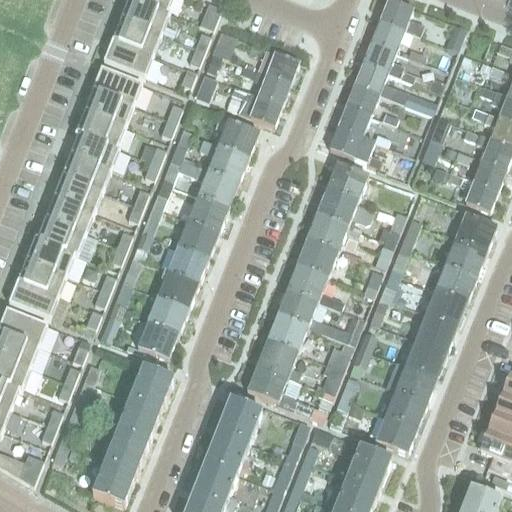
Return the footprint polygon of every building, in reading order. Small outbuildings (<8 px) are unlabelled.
[(128,0),(127,2),(168,18),(168,17),(175,0),(128,0)] [(168,18),(127,2),(126,4),(129,5),(127,11),(124,10),(119,22),(122,23),(121,24),(162,40),(171,18),(168,17),(168,18)] [(420,41),(425,30),(410,24),(414,13),(390,4),(381,26),(405,35),(420,41)] [(214,36),(222,14),(209,9),(200,31),(214,36)] [(154,62),(162,40),(121,24),(118,32),(116,31),(111,43),(114,44),(113,46),(154,62)] [(397,57),(405,35),(381,26),(373,47),(397,57)] [(196,54),(205,57),(211,42),(202,39),(196,54)] [(221,39),(213,61),(224,65),(232,44),(221,39)] [(451,40),(446,51),(458,56),(463,45),(451,40)] [(145,84),(154,62),(113,46),(110,54),(107,53),(103,64),(105,65),(104,68),(145,84)] [(413,87),(416,79),(403,74),(404,71),(393,67),(397,57),(373,47),(365,68),(389,77),(413,87)] [(498,56),(511,61),(511,58),(511,53),(501,48),(498,56)] [(291,91),(299,69),(251,51),(248,59),(261,64),(255,77),(267,81),(291,91)] [(421,66),(424,58),(411,53),(408,61),(421,66)] [(200,72),(205,57),(196,54),(190,69),(200,72)] [(405,108),(408,100),(395,95),(396,92),(385,88),(389,77),(365,68),(356,89),(380,99),(405,108)] [(490,77),(503,82),(506,74),(493,69),(490,77)] [(239,80),(252,85),(255,77),(242,72),(239,80)] [(93,95),(134,112),(143,90),(102,74),(101,76),(98,75),(94,87),(96,88),(93,95)] [(191,93),(194,87),(197,79),(188,75),(182,90),(191,93)] [(287,102),(291,91),(267,81),(259,103),(283,112),(287,102)] [(204,82),(195,105),(208,110),(217,87),(204,82)] [(372,120),(380,99),(356,89),(348,110),(372,120)] [(511,100),(509,100),(485,90),(482,98),(495,104),(494,107),(505,111),(501,122),(511,126),(511,100)] [(231,101),(244,106),(247,98),(234,93),(231,101)] [(126,133),(134,112),(93,95),(93,97),(90,96),(86,108),(88,109),(85,117),(126,133)] [(275,134),(283,112),(259,103),(250,125),(275,134)] [(168,125),(177,129),(183,114),(174,110),(168,125)] [(364,142),(372,120),(348,110),(340,132),(364,142)] [(511,126),(501,122),(476,112),(473,120),(486,125),(485,128),(496,133),(492,143),(511,151),(511,126)] [(396,129),(400,121),(387,116),(383,124),(396,129)] [(117,154),(118,153),(126,133),(85,117),(84,119),(82,118),(77,129),(80,130),(77,138),(117,154)] [(439,122),(431,143),(444,148),(452,127),(439,122)] [(171,143),(177,129),(168,125),(162,140),(171,143)] [(219,151),(249,163),(259,138),(228,127),(219,151)] [(379,174),(382,166),(369,160),(375,146),(364,142),(340,132),(331,155),(379,174)] [(181,142),(191,146),(194,138),(184,134),(181,142)] [(508,174),(511,163),(511,151),(492,143),(468,134),(465,141),(478,146),(477,148),(489,153),(484,164),(508,174)] [(117,154),(77,138),(71,151),(74,152),(71,160),(112,176),(120,154),(118,153),(117,154)] [(388,151),(391,143),(378,138),(375,146),(388,151)] [(177,150),(188,154),(191,146),(181,142),(177,150)] [(431,143),(422,165),(435,170),(444,148),(431,143)] [(249,163),(219,151),(208,147),(204,156),(215,160),(215,161),(209,176),(240,188),(249,163)] [(174,158),(185,162),(188,154),(177,150),(174,158)] [(151,167),(161,171),(166,156),(157,152),(151,167)] [(456,163),(470,168),(473,160),(460,154),(456,163)] [(181,170),(185,162),(174,158),(171,166),(181,170)] [(103,198),(112,176),(71,160),(70,162),(68,161),(63,173),(66,174),(63,181),(103,198)] [(500,195),(508,174),(484,164),(476,185),(500,195)] [(178,179),(181,170),(171,166),(168,175),(178,179)] [(240,188),(209,176),(183,166),(179,177),(205,187),(199,201),(230,213),(240,188)] [(155,186),(161,171),(151,167),(145,182),(155,186)] [(328,194),(360,207),(370,181),(338,169),(328,194)] [(175,187),(178,179),(168,175),(165,183),(175,187)] [(448,184),(461,189),(464,181),(451,176),(448,184)] [(95,219),(103,198),(63,181),(62,183),(59,182),(55,194),(57,195),(54,203),(95,219)] [(165,183),(158,199),(169,203),(175,187),(165,183)] [(490,218),(500,195),(476,185),(466,209),(490,218)] [(350,232),(360,207),(328,194),(318,219),(350,232)] [(135,210),(144,213),(150,199),(140,195),(135,210)] [(155,207),(165,211),(169,203),(158,199),(155,207)] [(220,239),(230,213),(199,201),(189,226),(220,239)] [(87,240),(95,219),(54,203),(51,211),(48,210),(44,222),(46,223),(46,224),(87,240)] [(162,219),(165,211),(155,207),(152,215),(162,219)] [(138,228),(144,213),(135,210),(129,225),(138,228)] [(393,226),(404,230),(407,222),(397,218),(393,226)] [(340,257),(350,232),(318,219),(309,245),(340,257)] [(458,246),(488,258),(498,233),(468,220),(458,246)] [(87,240),(46,224),(43,232),(40,231),(35,244),(76,260),(76,261),(78,262),(87,240)] [(410,232),(420,236),(423,228),(413,224),(410,232)] [(210,264),(220,239),(189,226),(179,252),(210,264)] [(390,234),(400,238),(404,230),(393,226),(390,234)] [(394,255),(400,238),(390,234),(385,232),(380,244),(385,246),(384,251),(394,255)] [(406,240),(416,244),(420,236),(410,232),(406,240)] [(118,252),(127,256),(133,241),(124,237),(118,252)] [(152,241),(143,238),(137,253),(147,256),(152,241)] [(403,249),(413,253),(416,244),(406,240),(403,249)] [(76,261),(76,260),(35,244),(32,252),(29,251),(25,263),(27,264),(27,265),(68,281),(76,261)] [(330,282),(340,257),(309,245),(299,270),(330,282)] [(478,283),(488,258),(458,246),(447,271),(478,283)] [(400,257),(410,261),(413,253),(403,249),(400,257)] [(380,259),(391,263),(394,255),(384,251),(380,259)] [(121,271),(127,256),(118,252),(112,267),(121,271)] [(200,289),(210,264),(179,252),(169,277),(200,289)] [(407,269),(410,261),(400,257),(396,265),(407,269)] [(377,267),(387,271),(391,263),(380,259),(377,267)] [(130,272),(140,276),(143,268),(133,264),(130,272)] [(59,303),(68,281),(27,265),(23,273),(21,272),(16,284),(19,285),(18,286),(59,303)] [(403,277),(407,269),(396,265),(393,273),(403,277)] [(342,317),(346,307),(324,298),(330,282),(299,270),(289,295),(320,308),(342,317)] [(384,279),(386,275),(376,271),(374,275),(384,279)] [(468,308),(478,283),(447,271),(437,296),(468,308)] [(126,280),(137,284),(140,276),(130,272),(126,280)] [(400,285),(403,277),(393,273),(390,281),(400,285)] [(381,287),(384,279),(374,275),(371,283),(381,287)] [(190,314),(200,289),(169,277),(159,302),(190,314)] [(101,295),(111,298),(116,284),(107,280),(101,295)] [(133,292),(137,284),(126,280),(123,288),(133,292)] [(397,294),(400,285),(390,281),(387,289),(397,294)] [(378,296),(381,287),(371,283),(367,292),(378,296)] [(51,325),(59,303),(18,286),(15,295),(13,294),(8,305),(11,306),(10,309),(51,325)] [(130,300),(133,292),(123,288),(120,296),(130,300)] [(383,298),(394,302),(397,294),(387,289),(383,298)] [(374,304),(378,296),(367,292),(364,300),(374,304)] [(105,313),(111,298),(101,295),(95,310),(105,313)] [(314,323),(320,308),(289,295),(279,320),(310,333),(345,347),(356,351),(366,326),(355,322),(349,337),(314,323)] [(127,309),(130,300),(120,296),(117,305),(127,309)] [(458,334),(468,308),(437,296),(427,321),(458,334)] [(390,310),(394,302),(383,298),(380,306),(390,310)] [(180,340),(190,314),(159,302),(149,328),(180,340)] [(0,332),(0,337),(39,353),(48,331),(7,315),(6,317),(4,316),(0,325),(0,328),(2,329),(0,332)] [(96,335),(102,320),(93,316),(87,331),(96,335)] [(300,358),(310,333),(279,320),(269,345),(300,358)] [(448,359),(458,334),(427,321),(417,346),(448,359)] [(110,322),(101,344),(112,348),(120,326),(110,322)] [(170,365),(180,340),(149,328),(139,353),(170,365)] [(0,362),(31,374),(39,353),(0,337),(0,362)] [(364,346),(375,350),(378,342),(368,337),(364,346)] [(299,387),(303,376),(294,373),(300,358),(269,345),(259,371),(290,383),(299,387)] [(361,354),(371,358),(375,350),(364,346),(361,354)] [(437,384),(448,359),(417,346),(407,371),(437,384)] [(342,356),(352,360),(356,351),(345,347),(342,356)] [(82,370),(88,355),(79,351),(73,366),(82,370)] [(346,376),(352,360),(342,356),(334,352),(327,369),(346,376)] [(368,366),(371,358),(361,354),(358,362),(368,366)] [(31,374),(0,362),(0,386),(20,394),(20,395),(22,396),(31,374)] [(365,374),(368,366),(358,362),(355,370),(365,374)] [(89,374),(99,378),(102,370),(92,366),(89,374)] [(346,376),(327,369),(324,376),(330,378),(324,393),(337,398),(346,376)] [(302,418),(308,405),(285,396),(290,383),(259,371),(249,397),(302,418)] [(427,409),(437,384),(407,371),(397,397),(427,409)] [(119,436),(150,448),(176,385),(145,372),(119,436)] [(65,387),(74,391),(80,376),(71,373),(65,387)] [(86,382),(96,386),(99,378),(89,374),(86,382)] [(348,386),(358,390),(362,382),(351,378),(348,386)] [(511,379),(510,379),(503,397),(511,400),(511,379)] [(83,390),(93,394),(96,386),(86,382),(83,390)] [(20,395),(20,394),(0,386),(0,411),(12,416),(20,395)] [(345,395),(355,399),(358,390),(348,386),(345,395)] [(68,406),(74,391),(65,387),(59,402),(68,406)] [(79,399),(90,403),(93,394),(83,390),(79,399)] [(352,407),(355,399),(345,395),(342,403),(352,407)] [(417,434),(427,409),(397,397),(387,422),(417,434)] [(511,422),(511,400),(503,397),(496,416),(511,422)] [(76,407),(86,411),(90,403),(79,399),(76,407)] [(349,415),(352,407),(342,403),(338,411),(349,415)] [(207,468),(239,481),(264,417),(233,405),(207,468)] [(73,415),(83,419),(86,411),(76,407),(73,415)] [(351,410),(348,419),(360,424),(364,415),(351,410)] [(0,435),(4,437),(12,416),(0,411),(0,435)] [(48,430),(57,433),(63,419),(54,415),(48,430)] [(80,427),(83,419),(73,415),(70,423),(80,427)] [(511,443),(511,422),(496,416),(488,435),(511,443)] [(407,460),(417,434),(387,422),(376,448),(407,460)] [(77,435),(80,427),(70,423),(67,431),(77,435)] [(51,449),(57,433),(48,430),(42,445),(51,449)] [(74,444),(77,435),(67,431),(63,440),(74,444)] [(312,444),(328,450),(333,438),(317,431),(312,444)] [(0,458),(0,446),(4,437),(0,435),(0,471),(34,492),(44,467),(29,461),(26,468),(0,458)] [(511,480),(511,476),(511,467),(511,465),(511,443),(488,435),(480,455),(493,460),(488,471),(511,480)] [(125,511),(150,448),(119,436),(94,499),(125,511)] [(70,452),(74,444),(63,440),(60,448),(70,452)] [(290,453),(301,457),(304,448),(294,444),(290,453)] [(308,455),(318,459),(322,450),(311,446),(308,455)] [(67,460),(70,452),(60,448),(57,456),(67,460)] [(287,461),(297,465),(301,457),(290,453),(287,461)] [(337,511),(374,511),(393,465),(361,453),(337,511)] [(305,463),(315,467),(318,459),(308,455),(305,463)] [(64,468),(67,460),(57,456),(54,464),(64,468)] [(284,469),(294,473),(297,465),(287,461),(284,469)] [(302,471),(312,475),(315,467),(305,463),(302,471)] [(226,511),(239,481),(207,468),(189,511),(226,511)] [(281,477),(291,481),(294,473),(284,469),(281,477)] [(299,479),(309,483),(312,475),(302,471),(299,479)] [(278,485),(288,489),(291,481),(281,477),(278,485)] [(295,487),(306,491),(309,483),(299,479),(295,487)] [(494,481),(491,488),(506,494),(509,486),(494,481)] [(274,493),(285,497),(288,489),(278,485),(274,493)] [(292,496),(302,500),(306,491),(295,487),(292,496)] [(281,506),(285,497),(274,493),(271,502),(281,506)] [(464,511),(501,511),(503,506),(472,494),(464,511)] [(299,508),(302,500),(292,496),(289,504),(299,508)] [(273,511),(278,511),(281,506),(271,502),(268,510),(273,511)]
